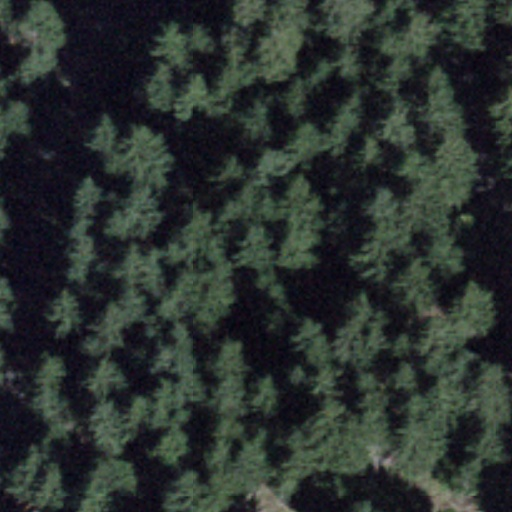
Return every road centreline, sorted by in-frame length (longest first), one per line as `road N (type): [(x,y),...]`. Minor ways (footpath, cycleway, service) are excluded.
road 1 (track): [(0,422),(9,400),(23,215),(75,59),(109,7),(273,0)]
road 2 (track): [(387,0),(434,49),(511,230)]
